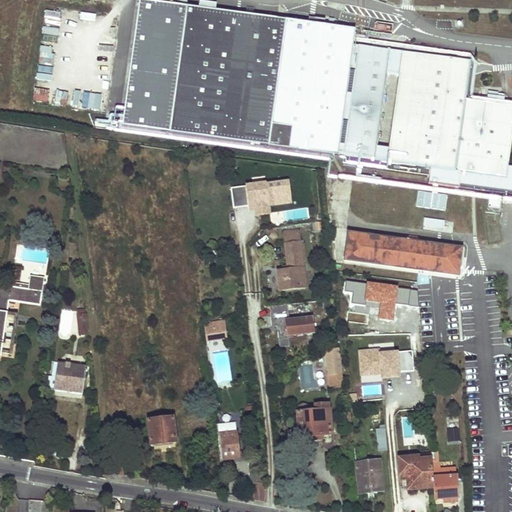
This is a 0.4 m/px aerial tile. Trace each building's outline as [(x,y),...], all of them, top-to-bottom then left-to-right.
[(170,133),(308,151),(333,155),(506,178),(511,132),(511,105),(465,99),(467,88),(460,87),(464,61),(353,45),(354,31),(355,29),(311,23),(238,14),(202,9),(187,7),(170,133)] [(45,10),(44,17),(59,18),(60,11),(45,10)] [(80,20),(95,21),(95,14),(81,13),(80,20)] [(56,39),(59,30),(44,26),(41,35),(56,39)] [(166,28),(162,36),(171,40),(174,32),(166,28)] [(40,45),(39,62),(53,63),(54,46),(40,45)] [(464,61),(460,87),(467,88),(469,70),(470,61),(464,61)] [(39,72),(37,77),(50,82),(52,76),(39,72)] [(34,89),(34,100),(48,101),(48,90),(34,89)] [(89,93),(87,109),(99,111),(101,95),(89,93)] [(265,185),(265,183),(246,186),(249,211),(255,210),(256,217),(270,215),(268,207),(290,204),(287,182),(265,185)] [(412,227),(415,208),(445,212),(448,194),(397,187),(391,224),(412,227)] [(423,230),(443,231),(444,219),(423,219),(423,230)] [(299,232),(284,234),(288,267),(288,270),(283,271),(278,272),(280,291),(305,287),(299,232)] [(457,275),(460,247),(345,232),(344,260),(457,275)] [(10,287),(0,285),(0,353),(1,354),(1,351),(9,352),(11,341),(5,340),(5,334),(12,335),(15,314),(7,313),(8,302),(20,303),(20,301),(40,304),(42,292),(43,286),(44,278),(30,276),(28,286),(20,284),(19,287),(10,285),(10,287)] [(437,291),(438,285),(418,283),(418,288),(437,291)] [(289,321),(287,305),(269,307),(272,327),(277,326),(280,326),(280,330),(278,330),(279,341),(288,339),(288,336),(314,333),(312,318),(289,321)] [(85,311),(77,311),(80,335),(88,335),(85,311)] [(11,355),(17,314),(15,314),(12,335),(5,334),(5,340),(11,341),(9,352),(1,351),(1,354),(11,355)] [(206,342),(226,339),(226,334),(228,332),(225,330),(224,321),(209,323),(209,325),(210,328),(205,329),(206,342)] [(338,349),(326,351),(329,375),(341,374),(338,349)] [(380,353),(380,349),(358,351),(360,377),(380,375),(381,379),(400,378),(400,373),(414,372),(413,351),(398,353),(398,352),(380,353)] [(82,394),(86,367),(58,363),(56,378),(52,377),(48,377),(46,389),(82,394)] [(341,374),(329,375),(331,388),(342,386),(341,374)] [(319,436),(331,435),(328,404),(316,405),(317,412),(309,412),(309,410),(309,408),(308,407),(307,405),(305,404),(303,404),(302,405),(301,405),(300,405),(299,406),(298,407),(297,409),(297,414),(300,441),(319,440),(319,436)] [(147,421),(150,446),(175,443),(172,418),(147,421)] [(234,423),(218,425),(219,435),(235,433),(234,423)] [(378,451),(387,450),(385,426),(380,427),(380,430),(376,431),(378,451)] [(448,444),(461,443),(460,440),(460,429),(447,430),(448,444)] [(122,476),(117,431),(108,432),(113,474),(122,476)] [(221,460),(238,458),(236,433),(235,433),(219,435),(218,435),(221,460)] [(388,436),(389,453),(399,452),(401,450),(400,438),(392,439),(391,436),(388,436)] [(431,460),(433,487),(435,499),(458,498),(456,469),(438,471),(437,451),(430,451),(431,460)] [(408,489),(433,487),(431,460),(418,461),(418,458),(400,460),(401,474),(407,474),(408,480),(408,489)] [(356,464),(359,494),(383,492),(379,461),(356,464)] [(263,484),(253,482),(254,500),(264,502),(263,484)]
